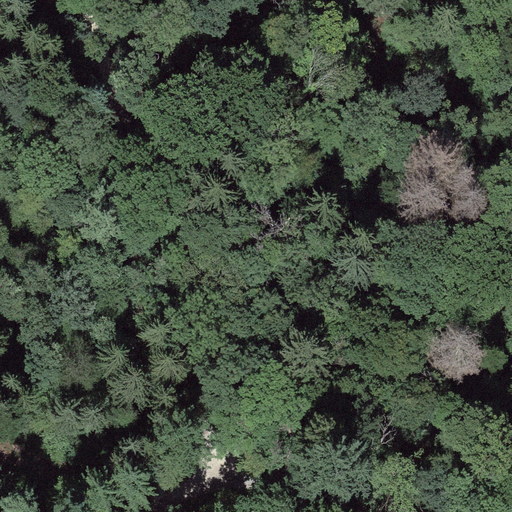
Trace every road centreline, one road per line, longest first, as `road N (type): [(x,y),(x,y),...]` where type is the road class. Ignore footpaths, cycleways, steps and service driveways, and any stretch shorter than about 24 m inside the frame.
road 1 (track): [(86,0),(230,461)]
road 2 (track): [(370,511),(260,483),(230,461)]
